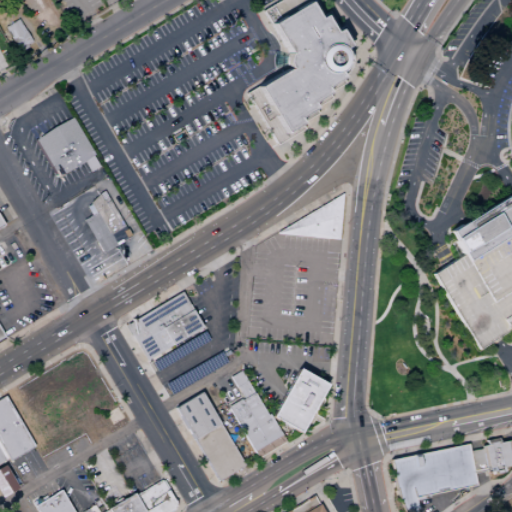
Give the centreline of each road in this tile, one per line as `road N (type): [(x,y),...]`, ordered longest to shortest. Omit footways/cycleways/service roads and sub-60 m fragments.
road 1 (secondary): [(379,73),(310,170),(269,206),(139,288)]
road 2 (secondary): [(347,404),(372,164)]
road 3 (residential): [(0,97),(163,0)]
road 4 (residential): [(95,316),(0,157)]
road 5 (residential): [(180,463),(95,316)]
road 6 (tertiary): [(355,442),(511,409)]
road 7 (secondary): [(108,308),(0,372)]
road 8 (tertiary): [(355,442),(328,438),(246,487)]
